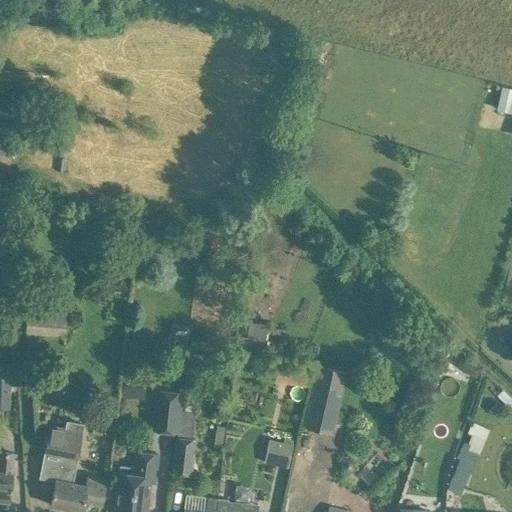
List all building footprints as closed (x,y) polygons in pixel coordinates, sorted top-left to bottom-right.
[(310,115),(319,83),(296,76),(287,109),(310,115)] [(511,112),(511,89),(502,87),(496,108),(511,112)] [(6,110),(0,110),(0,154),(10,154),(6,110)] [(288,158),(294,141),(284,138),(279,155),(288,158)] [(210,249),(211,234),(201,234),(200,248),(210,249)] [(26,333),(65,336),(67,311),(28,308),(26,333)] [(183,347),(186,326),(171,323),(167,345),(183,347)] [(265,356),(267,338),(241,335),(239,352),(265,356)] [(211,351),(212,342),(191,339),(190,348),(211,351)] [(305,386),(309,369),(281,362),(277,380),(305,386)] [(478,376),(481,368),(473,364),(469,373),(478,376)] [(0,365),(0,399),(10,400),(10,389),(17,389),(18,366),(0,365)] [(333,433),(347,371),(317,365),(303,426),(333,433)] [(176,433),(181,391),(156,389),(151,430),(176,433)] [(510,397),(502,389),(496,395),(504,403),(510,397)] [(195,438),(190,438),(193,412),(181,410),(183,392),(181,391),(176,433),(177,433),(173,472),(191,474),(195,438)] [(440,410),(443,402),(434,399),(431,406),(440,410)] [(85,484),(72,481),(83,429),(49,422),(44,450),(61,454),(50,504),(82,511),(84,502),(101,505),(107,477),(87,473),(85,484)] [(226,426),(217,425),(213,445),(222,447),(226,426)] [(468,443),(461,440),(454,455),(460,458),(447,488),(459,493),(484,438),(473,433),(468,443)] [(270,438),(265,461),(289,467),(295,439),(285,437),(284,441),(270,438)] [(154,482),(158,453),(136,450),(134,466),(120,464),(114,511),(115,511),(146,511),(150,481),(154,482)] [(0,497),(9,499),(12,473),(11,473),(14,453),(0,451),(0,497)] [(216,511),(218,497),(208,496),(206,510),(184,507),(183,511),(216,511)] [(259,511),(260,509),(227,506),(228,498),(218,497),(216,511),(259,511)] [(430,511),(431,511),(427,511),(428,502),(408,500),(407,509),(401,509),(400,511),(430,511)]
